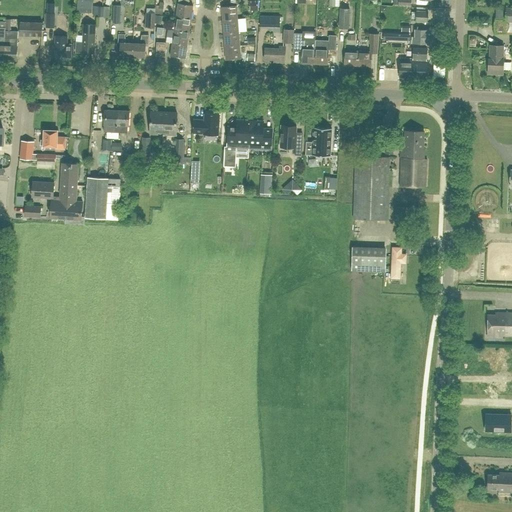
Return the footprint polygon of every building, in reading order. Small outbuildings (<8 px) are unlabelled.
[(91,12),(91,6),(91,0),(77,0),(77,5),(77,12),(91,12)] [(341,0),(334,0),(334,7),(341,8),(343,0),(341,0)] [(176,16),(191,18),(193,5),(178,3),(176,16)] [(120,5),(113,5),(112,23),(120,23),(121,9),(120,9),(120,5)] [(222,20),(238,19),(237,5),(221,6),(222,20)] [(104,16),(105,6),(93,6),(93,16),(104,16)] [(494,19),(494,29),(495,29),(495,33),(504,34),(505,23),(505,22),(511,21),(511,7),(506,7),(506,19),(503,19),(496,19),(494,19)] [(417,11),(416,22),(427,22),(428,12),(417,11)] [(55,13),(47,13),(47,27),(54,28),(55,13)] [(174,29),(189,31),(191,18),(176,16),(174,29)] [(223,33),(239,32),(238,19),(222,20),(223,33)] [(110,20),(105,22),(109,31),(114,29),(110,20)] [(20,21),(20,35),(42,36),(42,22),(20,21)] [(76,51),(82,51),(82,52),(94,52),(96,25),(83,24),(82,42),(77,42),(76,51)] [(172,42),(187,44),(189,31),(174,29),(172,42)] [(293,43),(294,29),(284,29),(283,43),(293,43)] [(412,44),(415,44),(434,45),(435,30),(415,30),(415,38),(412,38),(412,44)] [(5,31),(4,59),(17,60),(18,31),(5,31)] [(373,50),(380,51),(382,32),(375,31),(373,50)] [(224,46),(240,45),(239,32),(223,33),(224,46)] [(314,64),(315,40),(302,39),(303,33),(294,32),(293,47),(301,48),(300,63),(314,64)] [(132,56),(133,43),(125,43),(124,34),(118,34),(118,42),(120,43),(119,55),(132,56)] [(133,43),(132,56),(145,57),(146,44),(148,44),(149,35),(142,35),(140,44),(133,43)] [(315,40),(314,64),(328,65),(329,50),(336,50),(337,35),(329,35),(328,40),(315,40)] [(51,48),(50,58),(66,59),(67,36),(56,36),(55,48),(51,48)] [(157,42),(156,56),(165,56),(167,42),(157,42)] [(187,44),(172,42),(170,56),(185,58),(187,44)] [(240,45),(224,46),(225,60),(241,58),(240,45)] [(249,61),(256,62),(258,45),(250,45),(249,61)] [(490,45),(489,59),(488,58),(488,69),(488,74),(503,75),(503,70),(504,45),(490,45)] [(279,60),(279,62),(284,63),(285,47),(279,46),(279,49),(265,48),(264,59),(279,60)] [(413,48),(412,58),(414,58),(413,78),(426,78),(427,61),(426,61),(427,48),(413,48)] [(357,66),(358,51),(344,50),(344,65),(357,66)] [(358,51),(357,66),(371,67),(372,51),(358,51)] [(414,58),(412,58),(400,58),(399,77),(413,78),(414,58)] [(390,81),(389,71),(381,72),(382,82),(390,81)] [(29,122),(38,123),(39,109),(30,109),(29,122)] [(118,124),(119,110),(105,109),(104,124),(104,131),(107,131),(107,137),(113,138),(113,132),(112,132),(113,130),(116,130),(116,124),(118,124)] [(113,132),(113,138),(118,138),(118,132),(127,132),(128,126),(129,126),(130,110),(119,110),(118,124),(116,124),(116,130),(113,130),(112,132),(113,132)] [(163,131),(164,112),(151,111),(150,133),(158,133),(158,131),(163,131)] [(164,112),(163,131),(168,132),(168,134),(176,134),(177,112),(164,112)] [(204,134),(218,135),(219,114),(205,113),(205,121),(201,121),(201,120),(194,120),(193,132),(204,133),(204,134)] [(226,146),(249,148),(250,120),(244,119),(244,120),(237,120),(237,131),(228,130),(228,126),(226,146)] [(257,120),(250,120),(249,148),(271,149),(272,129),(271,129),(271,133),(262,132),(263,121),(256,121),(257,120)] [(295,143),(295,132),(296,126),(291,126),(291,124),(285,124),(285,125),(280,125),(279,147),(294,147),(294,155),(300,155),(301,143),(295,143)] [(306,141),(305,155),(330,156),(332,128),(314,127),(313,141),(306,141)] [(44,145),(56,146),(56,149),(65,149),(65,137),(57,136),(57,130),(44,130),(44,139),(40,139),(40,144),(44,145)] [(424,131),(405,131),(404,146),(401,146),(399,185),(426,186),(427,159),(424,158),(425,149),(423,149),(424,131)] [(142,137),(141,154),(140,170),(149,171),(149,154),(150,137),(142,137)] [(170,155),(170,167),(170,171),(182,172),(182,168),(184,139),(175,138),(174,155),(170,155)] [(107,150),(124,149),(123,142),(106,143),(107,150)] [(394,153),(394,142),(385,142),(385,153),(394,153)] [(355,156),(353,218),(387,219),(389,157),(355,156)] [(62,163),(60,197),(53,196),(52,197),(50,217),(81,219),(83,201),(76,200),(78,164),(62,163)] [(106,218),(108,178),(88,177),(86,217),(106,218)] [(108,178),(106,218),(118,219),(120,178),(108,178)] [(238,180),(238,192),(246,192),(246,180),(238,180)] [(32,196),(52,197),(53,196),(54,182),(33,181),(32,196)] [(492,208),(496,200),(488,196),(484,205),(492,208)] [(40,217),(41,205),(25,205),(24,216),(40,217)] [(418,225),(419,207),(396,206),(394,223),(418,225)] [(352,246),(351,271),(385,272),(386,247),(352,246)] [(401,254),(401,247),(393,247),(391,278),(399,278),(400,262),(405,263),(406,254),(401,254)] [(488,314),(487,335),(511,335),(511,312),(501,312),(500,314),(495,314),(488,314)] [(492,385),(510,386),(511,368),(511,367),(511,360),(494,360),(492,385)] [(486,414),(486,430),(511,431),(511,414),(486,414)] [(498,489),(498,491),(511,491),(511,472),(500,471),(499,474),(488,474),(487,488),(498,489)]
